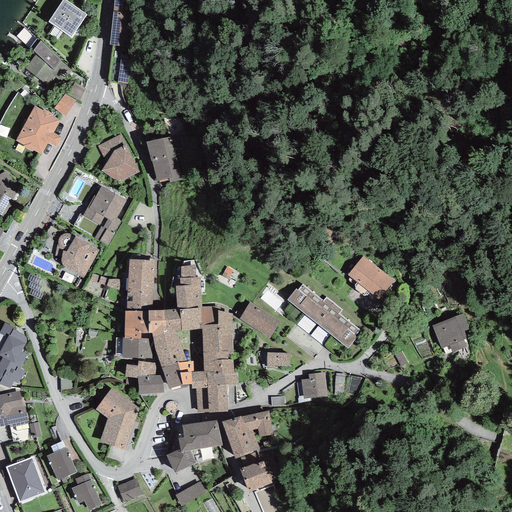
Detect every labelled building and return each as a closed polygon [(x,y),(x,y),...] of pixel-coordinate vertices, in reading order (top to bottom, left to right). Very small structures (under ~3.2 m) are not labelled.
[(87,15),(65,0),(62,0),(48,22),(71,38),(87,15)] [(113,0),(110,44),(124,46),(128,0),(113,0)] [(37,39),(24,27),(16,36),(29,48),(37,39)] [(62,60),(40,41),(33,51),(36,54),(25,69),(48,86),(55,77),(61,82),(71,70),(61,61),(62,60)] [(132,49),(122,48),(118,82),(127,83),(132,49)] [(68,95),(79,101),(86,88),(74,82),(68,95)] [(64,116),(75,101),(64,94),(54,108),(64,116)] [(35,106),(16,141),(24,145),(23,146),(32,152),(33,150),(41,155),(48,142),(56,147),(61,137),(53,133),(60,120),(52,116),(53,114),(43,109),(42,110),(35,106)] [(121,134),(98,146),(106,163),(101,171),(118,183),(139,172),(121,134)] [(173,136),(146,142),(151,162),(156,182),(168,179),(169,183),(184,180),(173,136)] [(18,190),(6,171),(0,174),(0,215),(4,218),(18,190)] [(113,222),(126,201),(101,187),(95,197),(94,196),(83,216),(99,226),(104,217),(113,222)] [(99,250),(75,237),(73,236),(70,234),(67,234),(64,234),(62,235),(60,236),(59,239),(58,241),(57,244),(55,256),(61,257),(61,258),(61,261),(61,263),(63,265),(64,267),(83,278),(99,250)] [(153,286),(154,261),(129,260),(128,284),(153,286)] [(397,286),(365,260),(351,278),(383,304),(397,286)] [(175,286),(177,307),(197,306),(202,306),(200,277),(195,277),(196,265),(181,267),(180,278),(179,278),(180,286),(175,286)] [(152,310),(153,286),(128,284),(126,311),(148,310),(152,310)] [(363,333),(303,287),(290,303),(350,350),(363,333)] [(278,323),(250,306),(241,321),(269,338),(278,323)] [(198,308),(179,309),(181,330),(181,331),(200,329),(200,325),(217,324),(218,310),(220,311),(220,307),(202,307),(201,308),(198,308)] [(181,330),(179,309),(164,310),(153,310),(152,310),(148,310),(148,333),(150,333),(152,333),(153,337),(167,332),(175,330),(181,330)] [(148,333),(148,310),(126,311),(124,311),(124,338),(141,339),(141,333),(148,333)] [(220,311),(218,310),(217,324),(200,325),(200,329),(202,329),(203,362),(231,359),(230,354),(233,354),(232,314),(220,311)] [(463,316),(433,329),(442,350),(450,346),(452,353),(460,350),(455,361),(462,365),(467,352),(463,343),(466,341),(463,333),(469,331),(463,316)] [(13,330),(15,331),(16,329),(4,323),(0,330),(0,351),(8,335),(10,336),(13,330)] [(18,384),(25,371),(20,369),(27,355),(21,352),(25,344),(26,343),(26,341),(26,339),(26,337),(24,335),(15,331),(13,330),(10,336),(8,335),(0,351),(0,355),(2,357),(0,361),(0,384),(10,388),(14,382),(18,384)] [(180,345),(175,330),(167,332),(153,337),(154,347),(157,353),(180,345)] [(154,358),(149,339),(141,339),(124,338),(115,338),(115,354),(113,354),(113,359),(119,360),(119,359),(154,358)] [(187,361),(180,345),(157,353),(161,368),(176,362),(187,361)] [(289,356),(268,356),(268,369),(275,369),(275,367),(289,367),(289,356)] [(207,388),(208,412),(208,413),(227,412),(226,385),(238,385),(237,372),(234,373),(232,359),(231,359),(203,362),(203,371),(203,372),(205,374),(206,374),(207,388)] [(148,376),(155,376),(156,363),(138,361),(138,365),(126,365),(125,377),(138,378),(138,377),(148,377),(148,376)] [(182,385),(192,384),(191,372),(193,372),(193,361),(187,361),(176,362),(180,373),(182,385)] [(169,388),(182,385),(180,373),(176,362),(161,368),(169,388)] [(192,385),(191,389),(195,389),(197,413),(208,412),(207,388),(206,374),(205,374),(203,372),(203,371),(193,372),(191,372),(192,384),(192,385)] [(163,382),(159,375),(155,376),(148,376),(148,377),(138,377),(138,378),(139,395),(164,393),(163,382)] [(323,375),(309,376),(310,383),(302,383),(304,400),(326,397),(323,375)] [(139,409),(111,388),(96,410),(108,418),(100,441),(124,450),(139,409)] [(19,391),(0,395),(0,426),(9,425),(9,427),(28,424),(24,406),(22,406),(19,391)] [(269,415),(223,428),(237,461),(272,451),(271,445),(258,449),(251,431),(258,429),(260,438),(271,434),(269,415)] [(216,424),(182,429),(183,440),(178,441),(180,451),(166,459),(175,477),(196,465),(191,454),(222,448),(216,424)] [(54,453),(65,448),(62,441),(50,447),(54,453)] [(57,480),(76,472),(65,448),(54,453),(47,456),(57,480)] [(271,454),(243,462),(246,472),(241,474),(248,494),(269,486),(268,482),(279,478),(271,454)] [(32,457),(5,467),(19,503),(45,493),(32,457)] [(88,474),(74,479),(77,486),(72,488),(78,503),(84,501),(88,510),(101,505),(88,474)] [(142,494),(136,479),(117,486),(124,502),(142,494)] [(199,482),(175,495),(181,506),(205,492),(199,482)]
